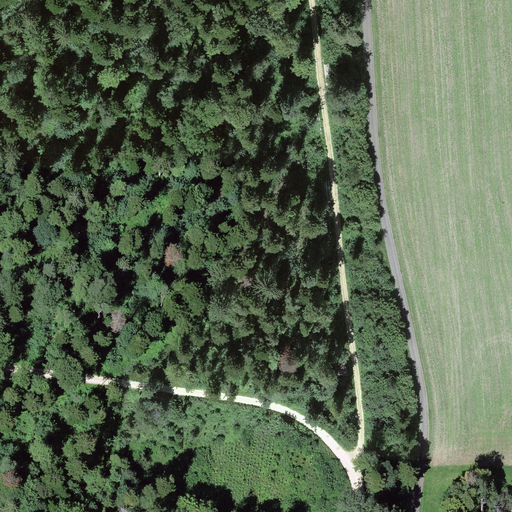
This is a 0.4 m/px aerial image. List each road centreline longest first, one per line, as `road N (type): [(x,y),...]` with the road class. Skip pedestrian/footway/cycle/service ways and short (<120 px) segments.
road 1 (unclassified): [(362,0),(376,191),(421,409),(411,511)]
road 2 (track): [(355,476),(361,437),(307,0)]
road 3 (track): [(355,476),(303,420),(249,400),(0,368)]
